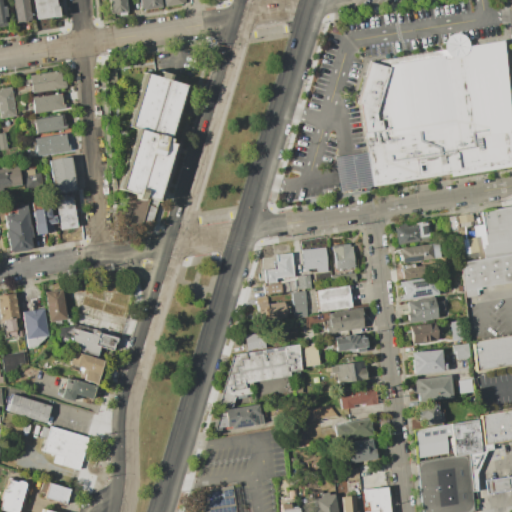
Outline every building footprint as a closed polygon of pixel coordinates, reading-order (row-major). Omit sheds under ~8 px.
[(11,0),(27,0),(30,19),(15,22),(11,0)] [(35,20),(31,0),(54,0),(55,7),(56,6),(58,16),(35,20)] [(125,0),(126,15),(118,15),(118,12),(108,13),(107,0),(125,0)] [(160,0),(162,6),(141,10),(138,0),(160,0)] [(369,62),(444,50),(443,44),(446,38),(452,34),(457,33),(462,35),(465,38),(468,43),(468,46),(462,47),(456,55),(389,65),(389,67),(369,62)] [(371,188),(365,152),(359,107),(358,104),(356,103),(369,62),(389,67),(389,65),(456,55),(462,47),(468,46),(502,40),(511,154),(511,166),(450,177),(450,174),(371,188)] [(65,88),(31,93),(28,75),(60,71),(61,82),(64,81),(65,88)] [(142,73),(125,127),(134,130),(115,190),(154,202),(172,145),(166,143),(184,87),(180,85),(182,79),(159,72),(157,78),(142,73)] [(0,88),(11,87),(12,96),(14,96),(15,104),(13,104),(15,116),(0,118),(0,88)] [(33,114),(31,97),(36,96),(36,97),(60,94),(62,104),(64,104),(65,109),(33,114)] [(35,134),(33,118),(62,114),(64,125),(66,124),(67,130),(35,134)] [(64,133),(66,144),(68,144),(69,150),(67,151),(67,153),(36,157),(36,153),(33,153),(32,146),(35,145),(34,138),(64,133)] [(371,188),(339,193),(337,177),(334,158),(347,155),(365,152),(371,188)] [(48,160),(70,157),(75,190),(53,193),(48,160)] [(0,169),(17,167),(20,185),(7,187),(8,190),(0,191),(0,169)] [(22,171),(33,169),(34,174),(41,173),(43,187),(25,189),(22,171)] [(76,227),(59,230),(53,197),(71,194),(76,227)] [(25,205),(28,226),(30,225),(32,237),(30,238),(31,248),(9,251),(4,216),(6,215),(5,210),(15,209),(14,206),(25,205)] [(511,206),(482,212),(484,224),(473,225),(474,237),(479,236),(481,249),(483,249),(484,258),(511,253),(511,206)] [(31,211),(49,209),(50,217),(55,216),(56,223),(51,224),(52,232),(34,235),(31,211)] [(470,213),(472,222),(455,224),(454,215),(470,213)] [(446,217),(454,215),(455,224),(455,229),(448,230),(446,217)] [(394,229),(395,236),(396,235),(397,244),(404,243),(403,242),(411,241),(411,242),(428,239),(426,222),(408,225),(399,227),(399,228),(394,229)] [(399,249),(399,253),(396,254),(397,264),(438,258),(436,244),(399,249)] [(332,247),(335,270),(346,269),(347,270),(349,270),(349,268),(353,268),(351,247),(348,248),(347,245),(332,247)] [(300,251),(324,248),(326,271),(316,272),(315,268),(302,270),(300,251)] [(266,279),(293,276),(291,252),(278,253),(279,257),(275,258),(275,266),(265,266),(266,279)] [(511,253),(460,263),(464,298),(478,296),(477,288),(511,281),(511,253)] [(398,268),(400,281),(425,277),(424,269),(415,270),(414,266),(398,268)] [(330,276),(354,273),(355,282),(331,284),(330,276)] [(296,276),(297,290),(309,289),(308,275),(296,276)] [(402,283),(404,300),(436,295),(434,278),(402,283)] [(263,286),(279,284),(280,295),(264,298),(263,286)] [(313,292),(317,313),(350,308),(346,286),(313,292)] [(61,290),(65,319),(60,320),(61,324),(50,326),(50,322),(47,322),(43,293),(61,290)] [(0,295),(13,293),(17,318),(13,319),(16,337),(13,338),(13,336),(6,337),(3,321),(0,321),(0,295)] [(290,295),(303,293),(306,317),(292,319),(290,295)] [(405,303),(406,311),(402,311),(403,315),(406,314),(407,323),(436,318),(435,314),(442,313),(441,302),(434,303),(433,298),(405,303)] [(255,304),(266,303),(266,305),(283,303),(283,306),(287,306),(287,313),(285,313),(286,320),(260,323),(259,312),(256,312),(255,304)] [(47,337),(44,337),(46,346),(28,349),(26,339),(25,339),(20,311),(42,307),(47,337)] [(324,321),(326,334),(362,328),(361,320),(363,320),(361,309),(328,314),(328,317),(326,317),(327,321),(324,321)] [(120,325),(118,335),(72,323),(71,312),(97,320),(100,311),(112,315),(110,322),(120,325)] [(408,327),(411,345),(436,340),(433,322),(408,327)] [(96,356),(64,348),(67,339),(70,340),(72,335),(75,335),(76,330),(97,336),(98,333),(117,338),(116,344),(114,344),(112,350),(98,347),(96,356)] [(243,350),(241,335),(260,332),(262,348),(243,350)] [(333,338),(335,352),(355,349),(356,352),(363,351),(363,347),(365,347),(364,338),(362,339),(362,336),(354,337),(354,335),(333,338)] [(511,365),(474,373),(470,342),(511,335),(511,365)] [(299,345),(302,367),(318,365),(315,343),(299,345)] [(447,347),(448,352),(454,352),(455,360),(468,358),(467,344),(447,347)] [(299,370),(296,345),(232,355),(214,410),(230,407),(234,396),(250,394),(249,382),(289,376),(289,372),(299,370)] [(410,353),(412,375),(442,372),(442,371),(448,370),(447,363),(441,364),(440,350),(410,353)] [(1,356),(23,352),(24,363),(15,365),(16,371),(3,373),(1,356)] [(95,384),(82,380),(83,376),(79,375),(81,370),(74,368),(75,368),(70,366),(74,353),(78,354),(79,353),(104,361),(99,374),(98,374),(95,384)] [(329,367),(330,375),(336,373),(338,385),(365,381),(362,362),(329,367)] [(413,380),(413,384),(408,385),(408,389),(414,388),(415,402),(452,398),(449,376),(413,380)] [(97,388),(93,399),(91,398),(90,400),(74,394),(72,402),(59,398),(65,382),(70,383),(71,379),(97,388)] [(457,381),(459,394),(471,392),(470,379),(457,381)] [(338,393),(341,410),(353,408),(353,405),(364,403),(364,405),(376,403),(373,386),(338,393)] [(6,412),(12,394),(49,406),(43,423),(6,412)] [(414,408),(416,428),(439,424),(439,423),(443,422),(442,412),(437,413),(436,404),(414,408)] [(218,411),(214,423),(215,432),(260,425),(257,405),(218,411)] [(335,416),(303,421),(301,410),(327,405),(335,416)] [(511,409),(479,415),(481,447),(511,441),(511,409)] [(341,423),(369,418),(371,435),(344,439),(343,435),(336,436),(334,426),(341,425),(341,423)] [(410,431),(475,419),(478,452),(465,454),(414,462),(410,431)] [(88,438),(78,470),(52,463),(54,455),(42,451),(45,439),(39,437),(42,427),(48,429),(49,427),(88,438)] [(347,464),(366,461),(366,462),(375,461),(373,449),(371,449),(370,439),(344,443),(347,464)] [(471,492),(476,491),(475,474),(485,452),(492,451),(491,446),(480,448),(480,453),(469,455),(471,492)] [(420,511),(472,511),(465,454),(414,462),(420,511)] [(345,482),(358,480),(356,469),(344,470),(345,482)] [(484,481),(511,476),(511,489),(486,494),(484,481)] [(7,480),(17,483),(18,481),(25,483),(16,511),(6,511),(0,510),(0,504),(1,501),(0,500),(0,496),(2,488),(5,489),(7,480)] [(69,489),(65,505),(43,499),(44,494),(39,492),(42,481),(69,489)] [(193,491),(196,511),(233,511),(230,485),(193,491)] [(362,511),(389,511),(387,487),(362,491),(363,503),(367,502),(368,511),(362,511)] [(335,511),(333,495),(313,499),(315,511),(335,511)] [(341,511),(355,511),(354,496),(344,497),(344,498),(341,499),(341,511)] [(296,511),(296,507),(288,508),(288,502),(277,504),(278,511),(296,511)]
